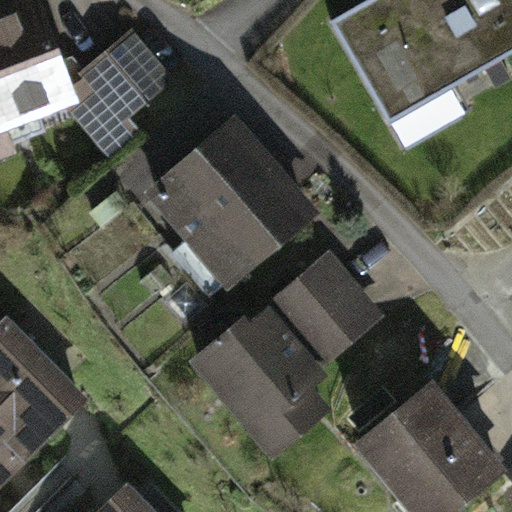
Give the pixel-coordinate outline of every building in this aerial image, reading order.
[(511,0),(379,0),(341,22),(396,118),(511,51),(511,0)] [(0,183),(31,172),(21,145),(89,121),(45,2),(0,18),(0,183)] [(137,44),(86,89),(127,136),(178,92),(137,44)] [(235,137),(150,213),(235,308),(321,231),(235,137)] [(336,267),(279,317),(332,377),(389,328),(336,267)] [(271,324),(205,377),(279,468),(333,425),(318,406),(330,396),(271,324)] [(2,340),(0,342),(0,495),(79,420),(2,340)] [(479,511),(511,489),(442,397),(358,460),(397,511),(479,511)] [(151,511),(136,496),(119,511),(151,511)]
